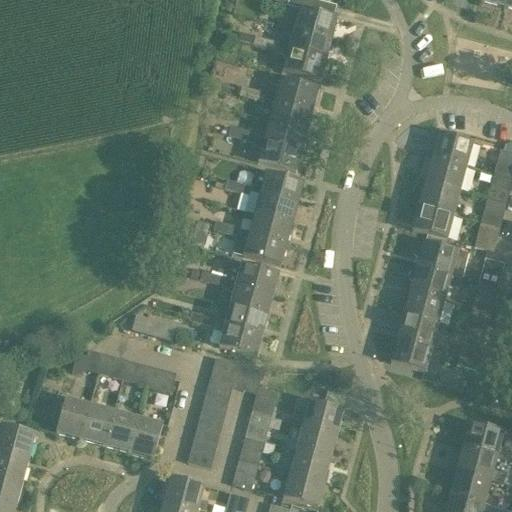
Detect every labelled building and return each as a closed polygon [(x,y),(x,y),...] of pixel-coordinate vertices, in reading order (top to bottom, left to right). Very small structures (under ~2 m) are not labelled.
[(283,28),(283,29),(331,42),(337,21),(333,20),(336,7),(309,0),(288,0),(287,7),(299,10),(293,31),(283,28)] [(481,0),(481,5),(505,11),(508,0),(481,0)] [(283,29),(281,35),(292,38),(288,52),(325,62),(331,42),(283,29)] [(252,47),(264,50),(266,42),(240,35),(239,39),(253,43),(252,47)] [(238,43),(252,47),(253,43),(239,39),(238,43)] [(264,50),(276,54),(277,54),(278,49),(279,45),(266,42),(264,50)] [(276,54),(276,56),(286,58),(282,73),(320,83),(325,62),(288,52),(278,49),(277,54),(276,54)] [(278,88),(274,102),(312,113),(318,92),(271,79),(269,86),(278,88)] [(238,97),(251,101),(254,92),(240,88),(238,97)] [(254,92),(251,101),(263,104),(266,95),(254,92)] [(274,102),(269,123),(307,133),(312,113),(274,102)] [(263,143),(301,154),(307,133),(269,123),(263,143)] [(228,138),(240,141),(242,133),(230,129),(228,138)] [(240,141),(252,144),(252,145),(254,140),(255,136),(242,133),(240,141)] [(438,136),(431,162),(466,171),(473,145),(438,136)] [(252,144),(251,147),(261,150),(257,164),(295,175),(301,154),(263,143),(254,140),(252,145),(252,144)] [(511,155),(500,152),(493,178),(511,182),(511,155)] [(426,162),(422,176),(427,177),(425,185),(459,194),(466,171),(431,162),(430,163),(426,162)] [(259,196),(297,206),(303,185),(265,175),(261,189),(251,186),(250,189),(249,193),(259,196)] [(511,182),(493,178),(486,201),(506,206),(511,183),(511,182)] [(224,191),(236,195),(238,186),(226,183),(224,191)] [(424,185),(418,209),(453,218),(460,194),(424,185)] [(249,193),(250,189),(238,186),(236,195),(248,198),(249,193)] [(259,196),(254,216),(292,226),(297,206),(259,196)] [(486,201),(480,225),(500,231),(506,206),(486,201)] [(453,218),(418,209),(412,233),(447,242),(453,218)] [(252,223),(248,237),(286,247),(292,226),(254,216),(254,217),(245,214),(243,220),(252,223)] [(213,232),(226,235),(228,226),(216,223),(213,232)] [(500,231),(480,225),(473,249),(493,254),(500,231)] [(226,235),(236,238),(237,239),(239,234),(240,230),(228,226),(226,235)] [(237,239),(236,238),(232,255),(281,269),(286,247),(248,237),(239,234),(237,239)] [(417,260),(415,268),(461,281),(467,256),(422,244),(421,246),(414,247),(412,256),(417,260)] [(485,261),(478,285),(497,291),(504,266),(485,261)] [(226,280),(225,285),(273,297),(279,276),(241,266),(230,263),(225,280),(226,280)] [(411,283),(409,293),(444,303),(448,288),(458,291),(461,281),(415,268),(415,271),(411,272),(408,280),(411,283)] [(199,282),(211,285),(214,277),(202,273),(199,282)] [(214,277),(211,285),(224,289),(225,285),(226,280),(225,280),(214,277)] [(224,289),(223,291),(233,294),(230,307),(267,318),(273,297),(225,285),(224,289)] [(478,285),(471,310),(491,315),(497,291),(478,285)] [(409,293),(402,317),(438,327),(444,303),(409,293)] [(179,325),(182,314),(145,304),(142,315),(179,325)] [(224,328),(262,339),(267,318),(230,307),(224,328)] [(471,310),(465,334),(484,339),(491,315),(471,310)] [(188,323),(201,326),(203,318),(191,315),(188,323)] [(402,317),(396,341),(432,351),(438,327),(402,317)] [(176,340),(179,325),(139,318),(136,333),(176,340)] [(201,326),(213,330),(214,325),(215,321),(203,318),(201,326)] [(213,330),(212,332),(222,335),(218,350),(256,360),(262,339),(224,328),(214,325),(213,330)] [(465,334),(458,358),(478,363),(484,339),(465,334)] [(432,351),(396,341),(390,365),(425,375),(432,351)] [(83,372),(98,376),(103,357),(88,353),(86,358),(76,356),(71,375),(82,378),(83,372)] [(98,376),(122,383),(128,363),(103,357),(98,376)] [(458,358),(455,368),(475,373),(478,363),(458,358)] [(215,360),(212,372),(235,378),(238,367),(215,360)] [(122,383),(146,389),(152,370),(128,363),(122,383)] [(235,378),(232,391),(243,393),(250,370),(238,367),(235,378)] [(152,370),(146,389),(171,396),(176,376),(152,370)] [(250,370),(243,393),(255,396),(261,373),(250,370)] [(212,372),(209,384),(232,391),(235,378),(212,372)] [(209,384),(205,396),(229,403),(232,391),(209,384)] [(258,390),(251,415),(270,420),(277,395),(258,390)] [(205,396),(202,407),(226,414),(229,403),(205,396)] [(55,435),(80,442),(90,407),(65,401),(55,435)] [(308,403),(301,428),(336,437),(343,413),(308,403)] [(80,442),(104,448),(114,414),(90,407),(80,442)] [(202,407),(199,419),(223,425),(226,414),(202,407)] [(104,448),(128,455),(138,420),(114,414),(104,448)] [(251,415),(245,439),(264,444),(270,420),(251,415)] [(199,419),(196,430),(220,437),(223,425),(199,419)] [(138,420),(128,455),(153,461),(162,427),(138,420)] [(468,425),(462,450),(508,462),(510,453),(500,450),(504,435),(468,425)] [(0,452),(29,461),(36,436),(0,427),(0,452)] [(301,428),(295,452),(330,462),(336,437),(301,428)] [(196,430),(193,442),(217,448),(220,437),(196,430)] [(245,439),(238,463),(258,468),(264,444),(245,439)] [(193,442),(190,453),(214,459),(217,448),(193,442)] [(462,450),(455,474),(491,484),(497,459),(508,462),(462,450)] [(0,452),(0,479),(22,486),(29,461),(0,452)] [(295,452),(289,476),(324,485),(330,462),(295,452)] [(214,459),(190,453),(187,466),(210,472),(214,459)] [(258,468),(238,463),(232,488),(251,493),(258,468)] [(455,474),(448,498),(495,511),(498,500),(487,497),(491,484),(455,474)] [(324,485),(289,476),(282,501),(317,510),(324,485)] [(0,505),(16,510),(22,486),(0,479),(0,505)] [(169,480),(163,504),(192,511),(205,511),(208,504),(201,502),(204,489),(169,480)] [(230,495),(225,511),(245,511),(249,500),(230,495)] [(494,511),(495,511),(448,498),(444,511),(494,511)]
